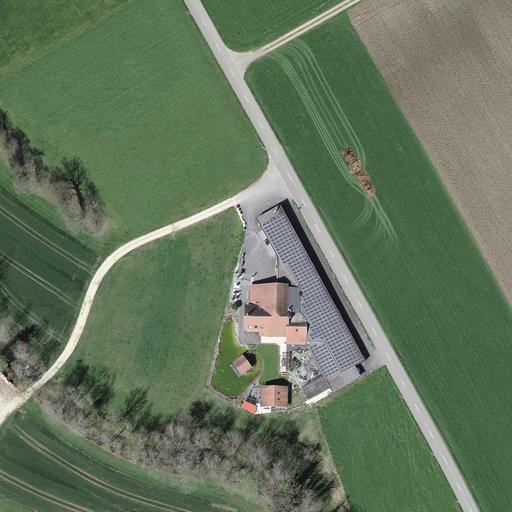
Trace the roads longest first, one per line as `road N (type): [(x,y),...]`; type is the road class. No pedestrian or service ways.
road 1 (tertiary): [(191,0),(470,511)]
road 2 (track): [(8,407),(64,357),(100,273),(122,250),(287,173)]
road 3 (track): [(228,67),(355,0)]
